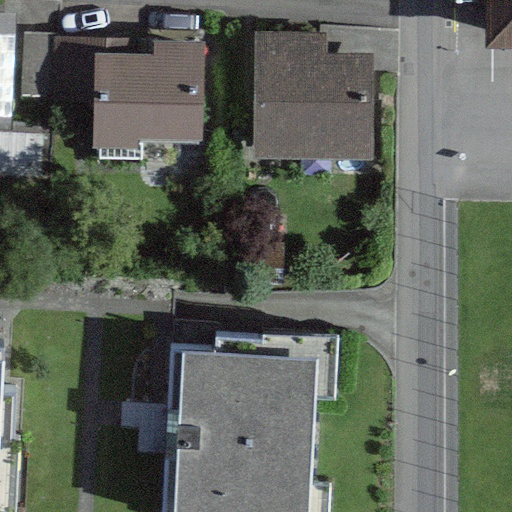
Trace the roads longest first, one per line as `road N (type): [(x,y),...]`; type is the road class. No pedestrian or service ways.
road 1 (residential): [(416,511),(422,14)]
road 2 (residential): [(243,0),(422,14)]
